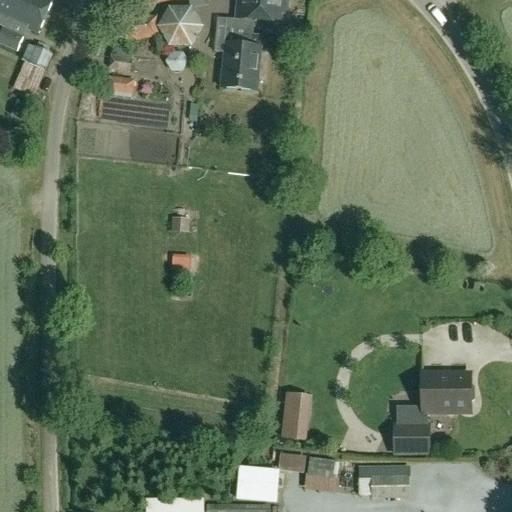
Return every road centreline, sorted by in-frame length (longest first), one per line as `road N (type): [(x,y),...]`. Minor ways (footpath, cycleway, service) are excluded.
road 1 (unclassified): [(87,0),(64,80),(49,190),(51,511)]
road 2 (tertiary): [(511,156),(476,74),(423,0)]
